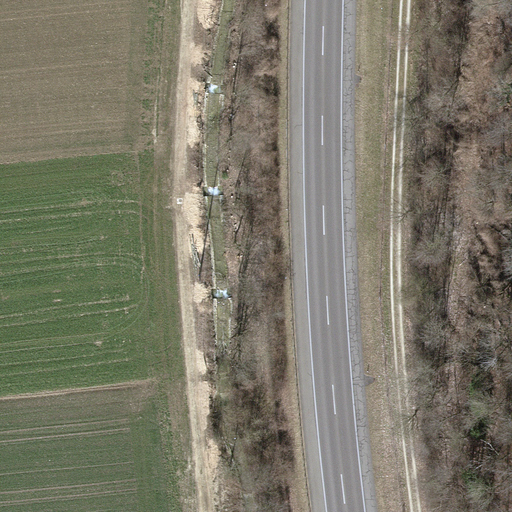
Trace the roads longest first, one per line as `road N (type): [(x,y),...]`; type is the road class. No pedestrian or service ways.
road 1 (track): [(208,511),(184,249),(193,0)]
road 2 (track): [(418,511),(400,239),(413,0)]
road 3 (trunk): [(326,0),(325,225),(348,511)]
